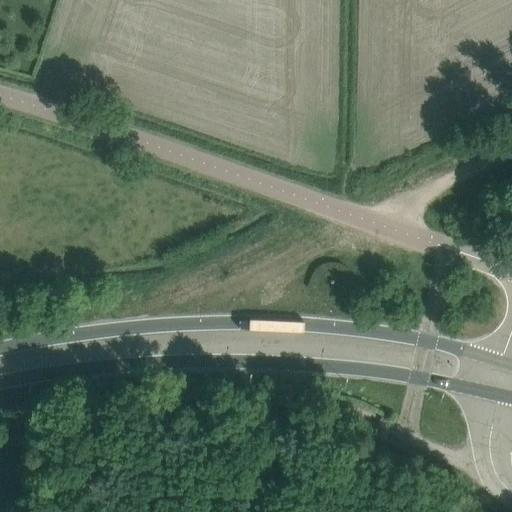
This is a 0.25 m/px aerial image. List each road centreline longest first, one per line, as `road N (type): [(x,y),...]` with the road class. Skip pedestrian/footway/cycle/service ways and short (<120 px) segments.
road 1 (unclassified): [(511,271),(0,96)]
road 2 (secondary): [(501,378),(459,349),(427,340),(285,324),(140,327),(0,349)]
road 3 (secondary): [(0,382),(87,368),(231,361),(378,370),(452,384),(501,378)]
